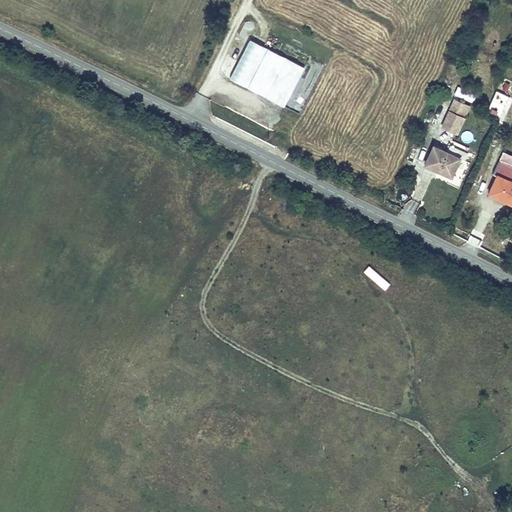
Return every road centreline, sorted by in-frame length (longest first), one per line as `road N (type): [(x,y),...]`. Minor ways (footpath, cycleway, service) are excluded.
road 1 (tertiary): [(511,282),(0,28)]
road 2 (track): [(188,120),(247,0)]
